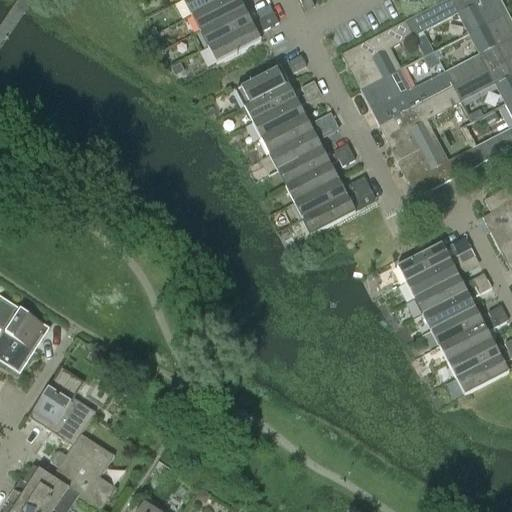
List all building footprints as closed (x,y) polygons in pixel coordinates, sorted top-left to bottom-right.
[(190,17),(223,0),(184,0),(182,2),(190,17)] [(198,33),(240,12),(233,0),(223,0),(190,17),(198,33)] [(298,0),(305,13),(314,8),(310,0),(298,0)] [(448,0),(404,24),(412,39),(455,16),(466,36),(503,17),(502,16),(506,15),(498,0),(448,0)] [(418,0),(408,4),(411,11),(442,0),(418,0)] [(255,14),(260,22),(272,15),(268,8),(255,14)] [(207,49),(248,28),(240,12),(198,33),(207,49)] [(278,25),(272,15),(260,22),(248,28),(207,49),(215,66),(260,43),(259,42),(256,43),(253,39),(278,25)] [(503,17),(466,36),(477,57),(443,75),(451,90),(511,58),(506,60),(501,51),(497,53),(495,48),(511,39),(511,25),(506,15),(502,16),(503,17)] [(359,93),(398,72),(387,52),(412,39),(404,24),(340,57),(359,93)] [(451,90),(459,106),(493,88),(504,108),(511,103),(511,60),(511,58),(451,90)] [(304,67),(300,60),(287,66),(292,74),(304,67)] [(243,109),(284,88),(276,73),(280,71),(279,70),(235,93),(243,109)] [(451,90),(443,75),(409,93),(398,72),(359,93),(370,114),(378,129),(392,121),(451,90)] [(304,98),(317,91),(313,84),(300,91),(304,98)] [(292,104),(284,88),(243,109),(251,125),(292,104)] [(378,129),(385,143),(397,165),(436,144),(425,124),(459,106),(451,90),(392,121),(378,129)] [(321,99),(317,91),(304,98),(292,104),(251,125),(260,142),(301,120),(296,112),(321,99)] [(511,103),(504,108),(511,123),(511,128),(471,150),(480,166),(511,149),(511,103)] [(306,130),(301,120),(260,142),(268,158),(333,123),(330,116),(317,122),(318,124),(306,130)] [(337,131),(333,123),(268,158),(276,173),(317,152),(321,150),(316,141),(324,137),(337,131)] [(480,166),(471,150),(446,164),(436,144),(397,165),(407,185),(415,200),(429,192),(454,180),(480,166)] [(322,161),(317,152),(276,173),(285,190),(326,168),(338,162),(350,155),(346,148),(322,161)] [(354,163),(350,155),(338,162),(341,169),(354,163)] [(334,184),(326,168),(285,190),(293,206),(334,184)] [(338,182),(334,184),(293,206),(302,222),(342,200),(354,194),(367,187),(363,180),(342,190),(338,182)] [(371,194),(367,187),(354,194),(358,201),(371,194)] [(496,212),(511,204),(511,201),(506,191),(484,202),(490,215),(496,212)] [(350,215),(342,200),(302,222),(310,237),(354,214),(354,213),(350,215)] [(501,256),(511,249),(511,204),(496,212),(490,215),(482,219),(485,225),(494,221),(498,229),(489,234),(501,256)] [(405,286),(446,265),(437,249),(441,247),(441,246),(396,270),(405,286)] [(511,249),(501,256),(511,277),(511,249)] [(470,252),(458,258),(462,266),(474,259),(470,252)] [(413,303),(454,281),(446,265),(405,286),(413,303)] [(422,319),(487,284),(483,276),(458,289),(454,281),(413,303),(422,319)] [(430,335),(471,313),(466,304),(491,291),(487,284),(422,319),(430,335)] [(0,363),(20,376),(49,331),(0,299),(0,363)] [(491,323),(504,316),(500,308),(487,315),(491,323)] [(438,350),(479,329),(471,313),(430,335),(438,350)] [(446,366),(487,345),(482,334),(494,328),(495,330),(508,323),(504,316),(491,323),(479,329),(438,350),(446,366)] [(508,355),(511,352),(511,341),(503,346),(508,355)] [(455,382),(496,361),(487,345),(446,366),(455,382)] [(496,361),(455,382),(463,399),(508,376),(503,365),(511,360),(511,352),(508,355),(496,361)] [(27,420),(70,449),(71,449),(78,437),(79,438),(94,415),(72,401),(82,385),(60,370),(27,420)] [(71,449),(70,449),(64,458),(56,453),(48,465),(56,471),(50,480),(50,481),(77,498),(77,499),(97,511),(100,511),(114,491),(98,481),(112,459),(79,438),(78,437),(71,449)] [(50,481),(50,480),(32,468),(21,483),(35,493),(29,502),(13,492),(12,493),(15,495),(41,511),(67,511),(77,499),(77,498),(50,481)] [(41,511),(15,495),(11,501),(12,503),(23,511),(22,511),(17,511),(7,505),(2,511),(41,511)]
